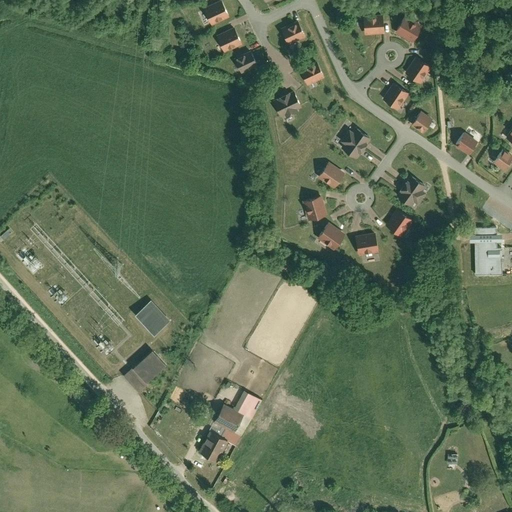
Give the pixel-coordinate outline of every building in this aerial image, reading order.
[(208,0),(207,1),(213,15),(229,8),(225,0),(208,0)] [(365,25),(383,25),(382,10),(365,10),(365,25)] [(397,24),(412,34),(422,20),(406,10),(397,24)] [(282,23),(290,37),(306,28),(298,14),(282,23)] [(220,31),(227,43),(243,34),(236,22),(220,31)] [(237,50),(242,63),(257,57),(253,44),(237,50)] [(408,66),(420,74),(429,60),(417,52),(408,66)] [(301,64),(308,77),(324,68),(317,55),(301,64)] [(385,93),(397,101),(407,86),(395,78),(385,93)] [(295,85),(273,95),(280,109),(286,106),(288,111),(297,108),(295,102),(301,99),(295,85)] [(413,118),(424,125),(432,113),(421,106),(413,118)] [(352,127),(348,132),(364,144),(371,134),(359,126),(356,131),(352,127)] [(457,139),(469,147),(477,136),(465,128),(457,139)] [(364,144),(348,132),(344,136),(350,140),(346,145),(358,153),(364,144)] [(494,154),(504,163),(511,153),(511,150),(504,143),(494,154)] [(327,167),(341,177),(349,165),(336,156),(327,167)] [(422,177),(410,170),(404,180),(420,191),(423,187),(417,184),(422,177)] [(417,195),(420,191),(404,180),(397,189),(409,198),(413,192),(417,195)] [(309,215),(326,210),(321,192),(304,196),(309,215)] [(412,215),(397,205),(386,222),(402,231),(412,215)] [(335,244),(345,230),(329,219),(319,232),(335,244)] [(510,225),(473,227),(473,235),(475,271),(511,270),(511,241),(510,225)] [(7,227),(0,232),(0,237),(2,239),(11,231),(7,227)] [(378,249),(376,231),(357,232),(359,251),(378,249)] [(135,310),(156,333),(171,320),(150,297),(135,310)] [(127,378),(138,391),(150,380),(170,363),(155,347),(123,375),(127,378)] [(265,399),(273,403),(282,385),(274,381),(265,399)] [(257,391),(251,388),(242,404),(253,410),(259,399),(254,397),(257,391)] [(209,429),(198,450),(217,461),(227,441),(235,445),(240,435),(233,432),(243,413),(223,403),(214,421),(224,427),(220,435),(209,429)] [(457,454),(447,454),(446,464),(456,465),(457,454)]
